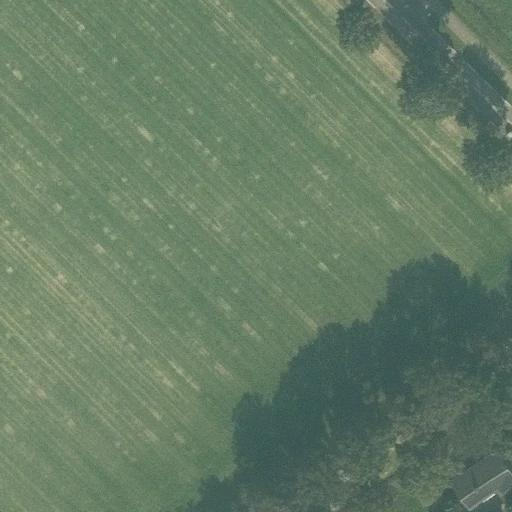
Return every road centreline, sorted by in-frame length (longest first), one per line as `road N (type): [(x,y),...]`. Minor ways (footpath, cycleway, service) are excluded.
road 1 (unclassified): [(287,511),(511,355)]
road 2 (secondary): [(511,124),(385,0)]
